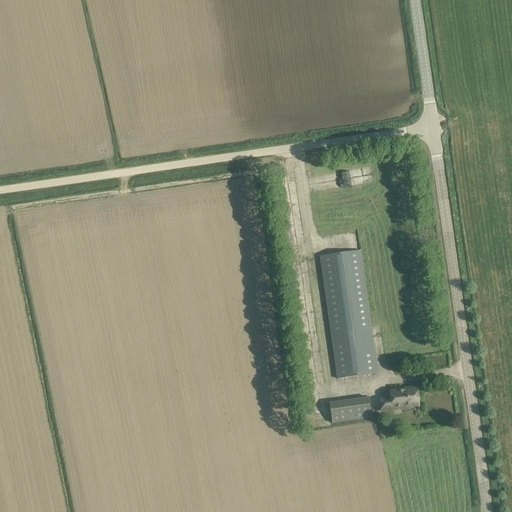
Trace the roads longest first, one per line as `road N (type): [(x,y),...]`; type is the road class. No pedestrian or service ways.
road 1 (unclassified): [(0,191),(432,128)]
road 2 (tertiary): [(487,511),(432,128)]
road 3 (tertiary): [(432,128),(412,0)]
